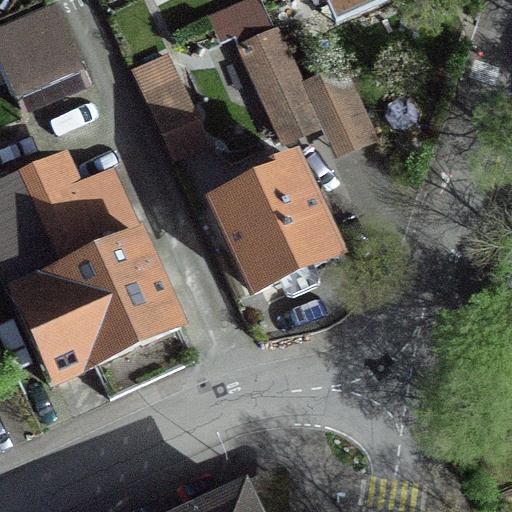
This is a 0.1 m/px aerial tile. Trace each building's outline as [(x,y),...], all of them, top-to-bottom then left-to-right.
[(309,0),(313,9),(334,0),(309,0)] [(75,66),(55,20),(0,44),(0,76),(8,95),(75,66)] [(281,146),(313,131),(272,40),(239,55),(281,146)] [(331,164),(368,147),(334,74),(298,91),(331,164)] [(171,163),(203,149),(174,87),(142,101),(171,163)] [(251,299),(334,261),(290,165),(264,177),(268,185),(211,211),(251,299)] [(91,371),(106,405),(191,367),(135,246),(96,263),(86,242),(94,238),(87,223),(80,227),(54,171),(0,195),(0,286),(47,391),(91,371)] [(212,511),(244,511),(239,500),(212,511)]
